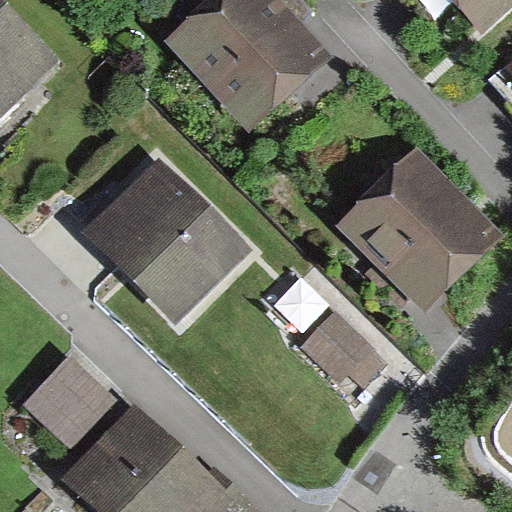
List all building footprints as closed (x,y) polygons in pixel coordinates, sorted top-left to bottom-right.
[(238,0),(166,67),(240,147),(319,73),(251,0),(238,0)] [(409,0),(448,44),(499,0),(409,0)] [(0,106),(35,70),(0,35),(0,106)] [(511,111),(511,90),(502,101),(511,111)] [(220,255),(152,180),(66,258),(134,333),(220,255)] [(333,262),(415,333),(484,255),(402,184),(333,262)] [(309,281),(281,312),(310,339),(338,308),(309,281)] [(335,394),(361,361),(323,331),(297,365),(335,394)] [(26,424),(58,453),(94,415),(63,385),(26,424)] [(228,511),(129,433),(64,511),(228,511)]
